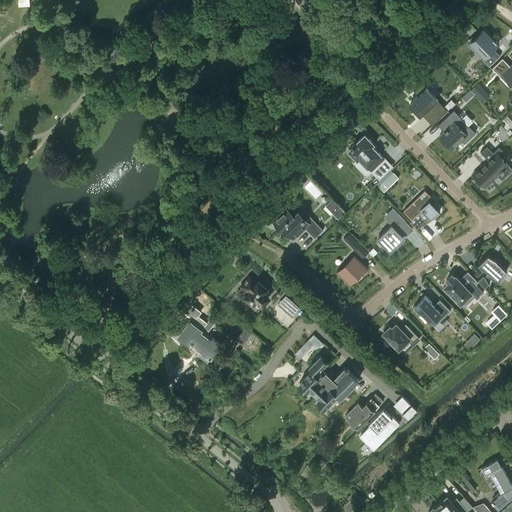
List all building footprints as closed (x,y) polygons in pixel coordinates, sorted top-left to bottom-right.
[(478,34),(470,42),(491,64),(500,56),(499,56),(498,57),(492,50),(498,44),(483,29),(479,34),(477,32),(476,32),(478,34)] [(503,58),(492,68),(506,83),(509,80),(511,82),(510,82),(511,83),(511,65),(511,66),(503,58)] [(472,88),(484,101),(491,95),(479,82),(472,88)] [(434,112),(442,104),(422,83),(414,91),(417,95),(410,102),(422,114),(429,107),(434,112)] [(450,128),(440,137),(452,149),(461,140),(464,143),(476,132),(469,125),(468,126),(461,119),(462,118),(454,109),(443,120),(450,128)] [(374,143),(365,134),(353,145),(351,146),(352,147),(348,150),(357,159),(359,158),(371,170),(384,158),(372,145),(374,143)] [(508,164),(501,157),(505,153),(499,146),(493,152),(487,145),(480,152),(488,160),(474,174),(485,186),(508,164)] [(379,185),(385,191),(400,176),(394,170),(379,185)] [(419,213),(422,217),(425,214),(430,220),(440,210),(433,203),(436,201),(429,194),(423,200),(421,198),(416,203),(415,202),(408,208),(407,207),(403,211),(412,220),(419,213)] [(326,204),(338,218),(345,211),(333,198),(326,204)] [(391,224),(377,237),(390,251),(405,237),(397,229),(406,221),(393,207),(392,208),(396,212),(388,221),(391,224)] [(305,217),(303,215),(303,216),(298,211),(293,216),(286,208),(273,220),(282,229),(284,227),(294,237),(304,227),(315,238),(323,230),(312,218),(309,222),(304,218),(305,217)] [(350,232),(345,237),(364,257),(369,251),(350,232)] [(488,254),(478,264),(487,271),(486,273),(500,282),(507,271),(496,259),(488,254)] [(337,272),(350,286),(368,268),(355,255),(337,272)] [(477,298),(483,292),(472,280),(466,286),(455,275),(454,276),(452,274),(446,280),(448,282),(444,286),(461,303),(472,293),(477,298)] [(257,283),(250,276),(242,286),(249,292),(245,296),(253,303),(256,300),(262,305),(272,294),(258,282),(257,283)] [(483,276),(478,281),(485,288),(489,284),(485,277),(483,276)] [(425,295),(413,307),(420,315),(422,313),(434,326),(450,310),(440,299),(434,305),(425,295)] [(190,303),(183,311),(195,320),(201,311),(190,303)] [(292,317),(300,308),(295,303),(287,312),(292,317)] [(491,320),(497,326),(510,315),(501,305),(494,311),(497,315),(491,320)] [(209,318),(203,326),(208,331),(215,322),(209,318)] [(197,346),(206,334),(202,330),(203,329),(191,319),(178,335),(190,344),(192,342),(197,346)] [(392,327),(390,325),(389,326),(388,325),(382,330),(384,331),(383,332),(399,349),(410,338),(413,342),(418,337),(408,327),(404,331),(396,323),(392,327)] [(244,327),(236,339),(254,352),(262,341),(244,327)] [(464,343),(470,349),(480,339),(475,333),(464,343)] [(211,338),(206,334),(197,346),(203,350),(199,355),(207,361),(211,356),(212,357),(222,344),(212,336),(211,338)] [(307,339),(301,345),(306,350),(312,344),(307,339)] [(424,348),(434,358),(439,353),(429,343),(424,348)] [(312,369),(300,382),(301,383),(301,386),(304,388),(306,388),(308,390),(309,388),(312,391),(312,393),(314,395),(316,395),(318,397),(317,399),(319,400),(319,403),(322,405),(324,405),(325,407),(337,394),(341,398),(359,379),(348,369),(347,370),(344,367),(333,378),(326,371),(329,367),(326,364),(328,362),(321,355),(320,356),(318,356),(316,358),(316,360),(309,367),(312,369)] [(358,402),(345,416),(357,428),(380,404),(372,397),(363,406),(358,402)] [(412,405),(403,414),(408,419),(417,410),(412,405)] [(371,424),(360,435),(367,442),(371,439),(375,443),(391,426),(394,429),(400,423),(392,415),(383,407),(380,410),(369,422),(371,424)] [(497,458),(481,467),(485,474),(490,472),(501,492),(492,500),(498,508),(511,496),(511,487),(511,486),(511,484),(501,464),(501,465),(497,458)] [(441,500),(438,503),(445,511),(468,511),(459,500),(454,504),(448,497),(447,495),(446,496),(441,500)] [(492,511),(487,507),(481,511),(511,511),(511,502),(500,511),(492,511)] [(445,511),(438,503),(434,506),(430,510),(428,511),(429,511),(445,511)]
